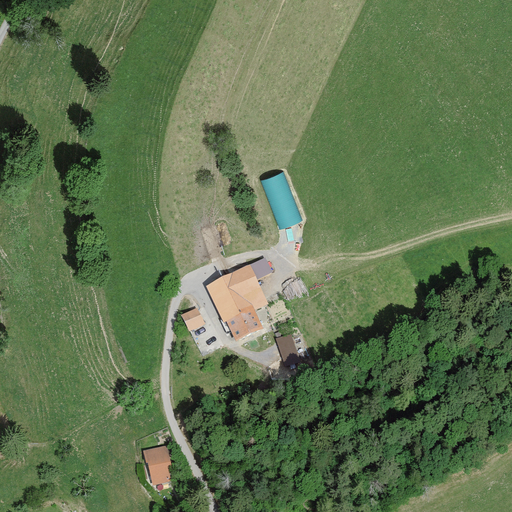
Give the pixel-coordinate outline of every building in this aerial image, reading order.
[(285,169),(265,177),(283,226),(303,219),(285,169)] [(265,258),(210,285),(227,319),(238,341),(262,329),(253,312),(267,305),(255,281),(272,272),(265,258)] [(197,309),(183,315),(190,331),(205,324),(197,309)] [(290,334),(276,339),(285,366),(299,362),(290,334)] [(167,446),(146,451),(153,484),(174,480),(167,446)]
